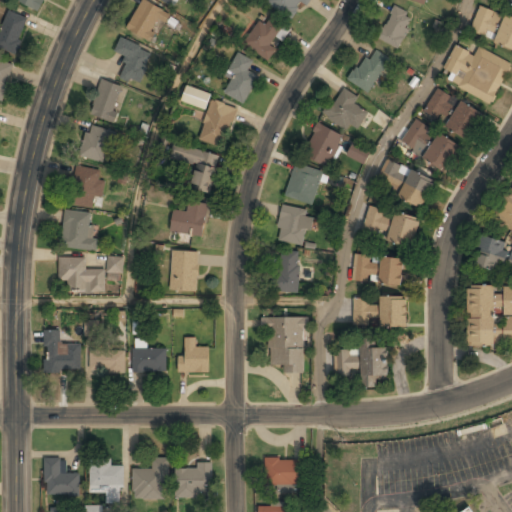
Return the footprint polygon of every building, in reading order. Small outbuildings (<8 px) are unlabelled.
[(44,0),(15,0),(15,1),(40,11),(44,0)] [(167,13),(144,0),(142,0),(126,28),(150,42),(167,13)] [(309,0),(267,0),(266,3),(291,19),(301,3),(305,6),(309,0)] [(397,49),(415,16),(395,5),(377,39),(397,49)] [(511,18),(503,15),(503,14),(478,6),(469,34),(511,48),(511,18)] [(0,48),(16,54),(28,18),(8,11),(0,33),(0,48)] [(289,29),(271,17),(265,25),(259,21),(243,44),(268,60),(289,29)] [(114,53),(128,59),(121,77),(140,85),(153,52),(120,39),(114,53)] [(477,48),(474,55),(454,45),(443,70),(458,76),(453,87),(492,105),(511,63),(477,48)] [(349,79),(366,93),(391,62),(374,48),(349,79)] [(254,82),(246,79),(255,61),(240,54),(221,93),(243,103),(254,82)] [(14,65),(0,60),(0,100),(1,101),(14,65)] [(92,118),(115,121),(121,84),(98,81),(92,118)] [(205,109),(210,92),(184,86),(180,103),(205,109)] [(359,99),(343,87),(323,114),(350,134),(366,113),(355,105),(359,99)] [(448,120),(444,128),(469,141),(483,112),(436,88),(426,108),(448,120)] [(224,148),(236,108),(210,100),(199,141),(224,148)] [(301,153),(325,168),(343,137),(319,122),(301,153)] [(437,134),(436,136),(411,123),(400,147),(447,170),(459,145),(437,134)] [(104,163),(112,131),(88,125),(79,156),(104,163)] [(363,164),(369,152),(353,144),(347,155),(363,164)] [(190,189),(211,193),(219,155),(173,145),(170,160),(195,165),(190,189)] [(434,180),(408,170),(409,169),(386,161),(379,182),(399,189),(396,199),(424,209),(434,180)] [(313,205),(322,172),(294,164),(285,197),(313,205)] [(98,179),(100,170),(76,166),(69,204),(92,209),(94,197),(101,198),(104,181),(98,179)] [(511,185),(491,219),(511,232),(511,185)] [(202,237),(207,205),(189,202),(187,212),(173,210),(170,232),(202,237)] [(382,217),(384,210),(369,206),(362,231),(376,235),(378,229),(386,231),(389,219),(382,217)] [(282,207),(275,240),(304,247),(311,213),(282,207)] [(92,214),(65,210),(60,247),(96,251),(97,239),(89,238),(92,214)] [(386,242),(412,249),(420,220),(395,213),(386,242)] [(511,275),(511,244),(479,237),(472,267),(511,275)] [(197,251),(171,250),(170,290),(197,290),(197,251)] [(278,294),(299,294),(299,252),(278,252),(278,294)] [(369,262),(369,255),(353,254),(352,281),(368,281),(368,275),(375,275),(376,263),(369,262)] [(106,273),(122,273),(123,257),(107,256),(106,273)] [(58,282),(67,282),(67,293),(104,293),(104,270),(85,270),(85,258),(58,258),(58,282)] [(403,259),(379,258),(379,285),(403,286),(403,259)] [(511,286),(467,286),(467,345),(511,345),(511,286)] [(353,300),(353,327),(407,327),(407,298),(378,298),(378,300),(353,300)] [(305,318),(261,318),(261,330),(269,330),(269,365),(283,365),(283,373),(305,373),(305,318)] [(81,344),(61,345),(61,330),(43,331),(44,372),(81,371),(81,344)] [(178,353),(178,371),(208,371),(208,347),(197,347),(197,337),(186,337),(186,353),(178,353)] [(362,387),(387,386),(386,347),(376,347),(376,337),(360,338),(362,387)] [(134,371),(166,372),(166,349),(145,348),(145,343),(134,342),(134,371)] [(124,350),(90,350),(90,373),(124,373),(124,350)] [(335,376),(357,376),(357,350),(335,350),(335,376)] [(79,496),(79,473),(60,473),(60,458),(44,458),(44,496),(79,496)] [(265,489),(299,489),(299,458),(265,458),(265,489)] [(167,499),(167,459),(153,459),(153,469),(132,469),(132,499),(167,499)] [(110,461),(90,460),(89,492),(107,493),(106,502),(122,502),(123,466),(110,466),(110,461)] [(211,462),(197,462),(197,469),(175,469),(175,498),(211,498),(211,462)] [(257,511),(285,511),(286,502),(270,501),(270,506),(258,506),(257,511)]
